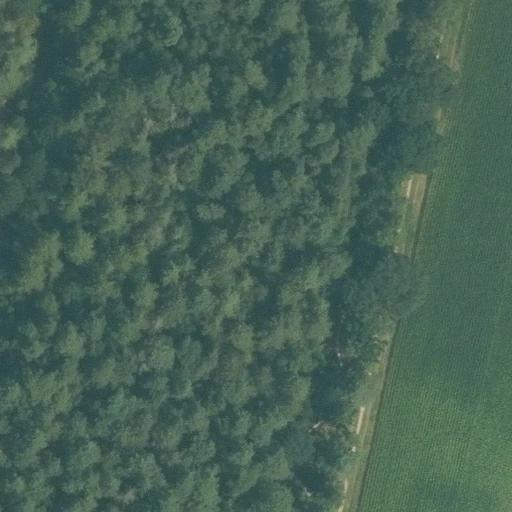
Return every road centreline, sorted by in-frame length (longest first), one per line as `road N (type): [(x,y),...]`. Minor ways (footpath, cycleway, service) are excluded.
road 1 (track): [(356,511),(469,0)]
road 2 (track): [(55,0),(0,235)]
